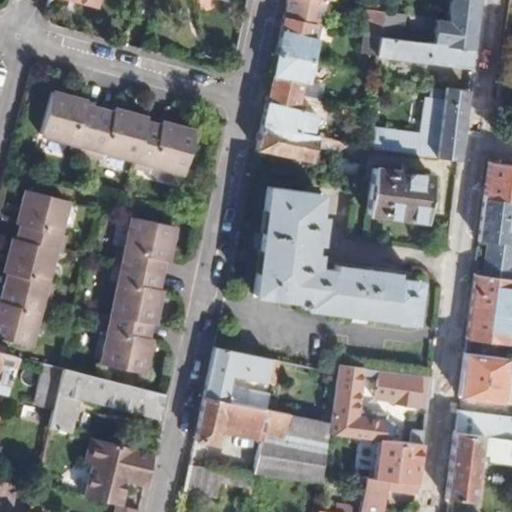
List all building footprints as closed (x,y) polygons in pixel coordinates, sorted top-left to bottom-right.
[(62,0),(91,8),(93,0),(62,0)] [(152,0),(138,0),(133,17),(147,21),(152,0)] [(474,49),(480,0),(452,0),(449,23),(438,21),(434,43),(474,49)] [(325,8),(287,1),(283,15),(322,23),(325,8)] [(366,7),(363,32),(379,36),(383,10),(366,7)] [(283,15),(275,52),(313,60),(322,23),(283,15)] [(379,36),(377,56),(471,69),(474,49),(434,43),(379,36)] [(511,40),(504,40),(494,117),(495,118),(508,109),(511,88),(511,85),(507,84),(508,78),(511,78),(511,40)] [(313,60),(275,52),(271,71),(268,88),(299,94),(302,81),(308,81),(313,60)] [(299,94),(268,88),(260,123),(297,130),(302,110),(296,108),(299,94)] [(408,135),(366,129),(364,144),(368,145),(382,147),(459,160),(468,92),(444,88),(442,100),(414,96),(408,135)] [(83,104),(50,95),(39,136),(71,145),(69,153),(99,161),(103,154),(136,163),(134,170),(149,174),(151,167),(182,175),(194,133),(161,125),(160,127),(144,122),(144,120),(113,113),(112,114),(82,107),(83,104)] [(297,130),(260,123),(255,148),(311,159),(314,146),(325,148),(324,154),(335,156),(338,139),(297,130)] [(338,139),(335,156),(364,162),(368,145),(364,144),(338,139)] [(511,201),(511,164),(489,161),(484,198),(511,201)] [(432,176),(371,167),(365,215),(425,223),(432,176)] [(323,193),(267,184),(252,293),(298,301),(298,306),(411,321),(417,280),(410,279),(410,274),(315,261),(323,193)] [(65,205),(23,194),(13,227),(16,228),(13,242),(10,242),(0,276),(3,277),(0,286),(0,342),(26,349),(35,318),(41,319),(49,287),(44,286),(52,252),(58,253),(63,240),(56,237),(65,205)] [(511,234),(511,227),(511,201),(484,198),(478,240),(506,243),(508,233),(511,234)] [(173,231),(132,221),(125,254),(118,253),(111,283),(117,285),(110,318),(103,316),(98,332),(106,335),(98,367),(139,377),(147,343),(143,342),(146,327),(151,327),(159,294),(155,293),(162,263),(165,264),(173,231)] [(511,279),(474,275),(466,339),(507,344),(511,308),(511,279)] [(275,361),(213,347),(202,397),(241,406),(243,393),(224,388),(228,375),(269,384),(275,361)] [(511,359),(504,358),(464,353),(458,397),(498,402),(499,399),(504,399),(508,368),(511,367),(511,359)] [(0,356),(0,394),(3,395),(12,360),(0,356)] [(359,377),(360,369),(335,366),(327,425),(326,435),(379,442),(380,442),(382,423),(354,420),(359,377)] [(64,373),(45,368),(36,407),(54,412),(64,373)] [(373,371),(360,369),(359,377),(372,379),(373,371)] [(426,411),(430,380),(373,371),(372,379),(369,400),(383,402),(383,406),(426,411)] [(157,422),(162,398),(94,380),(64,373),(54,412),(50,430),(71,435),(79,402),(157,422)] [(241,406),(202,397),(193,441),(211,444),(217,423),(253,431),(257,436),(252,475),(321,485),(326,435),(327,425),(241,406)] [(511,418),(456,411),(454,433),(493,438),(511,440),(511,418)] [(421,447),(423,436),(410,433),(408,446),(421,447)] [(454,433),(445,500),(472,503),(479,454),(488,455),(488,461),(511,463),(511,440),(493,438),(454,433)] [(142,489),(150,454),(101,443),(89,440),(75,496),(117,507),(123,484),(142,489)] [(408,446),(380,442),(379,442),(374,482),(384,484),(383,490),(415,495),(421,447),(408,446)] [(198,459),(189,457),(187,466),(197,467),(198,459)] [(197,467),(187,466),(181,495),(214,500),(217,484),(250,489),(252,475),(197,467)] [(0,474),(0,511),(12,511),(13,511),(0,508),(0,501),(7,476),(0,474)] [(384,484),(374,482),(362,480),(357,510),(372,511),(380,511),(383,490),(384,484)] [(349,511),(352,492),(320,487),(319,500),(317,511),(321,511),(349,511)]
